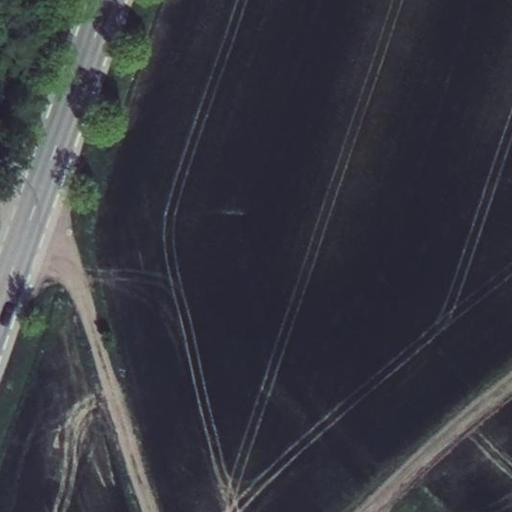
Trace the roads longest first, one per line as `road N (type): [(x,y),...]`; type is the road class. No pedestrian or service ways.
road 1 (secondary): [(107,0),(0,305)]
road 2 (track): [(147,511),(82,282),(29,220)]
